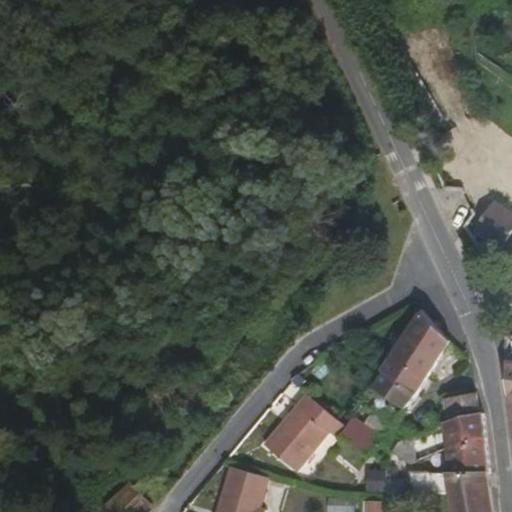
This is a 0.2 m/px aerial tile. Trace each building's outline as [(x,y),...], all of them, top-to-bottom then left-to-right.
[(429,53),(414,53),(415,69),(430,69),(429,53)] [(495,242),(480,251),(495,283),(509,274),(495,242)] [(465,372),(435,341),(405,386),(443,405),(460,379),(476,397),(483,388),(480,379),(465,372)] [(443,405),(405,386),(396,399),(401,403),(364,459),(356,470),(391,484),(443,405)] [(494,444),(490,422),(460,428),(462,453),(494,444)] [(494,444),(462,453),(457,454),(461,476),(498,468),(494,444)] [(449,451),(431,453),(433,470),(451,468),(449,451)] [(412,480),(427,498),(429,462),(419,464),(412,480)] [(461,476),(466,505),(505,502),(498,468),(461,476)] [(505,511),(505,502),(466,505),(466,511),(505,511)]
